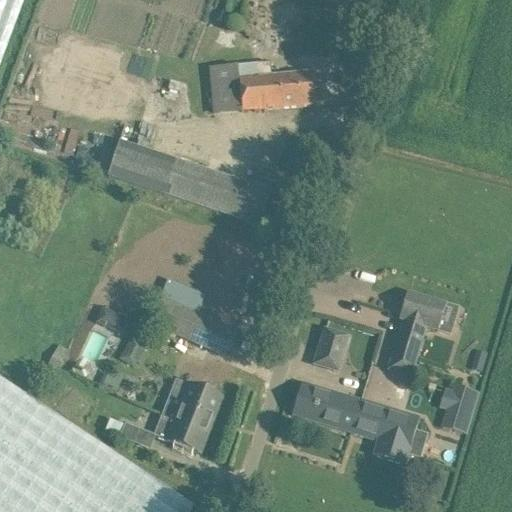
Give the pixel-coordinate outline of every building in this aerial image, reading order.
[(316,107),(314,74),(271,77),(270,64),(209,70),(213,116),(316,107)] [(108,178),(259,228),(270,193),(119,144),(108,178)] [(188,280),(183,295),(196,300),(202,286),(188,280)] [(392,359),(388,371),(411,378),(426,329),(438,333),(446,306),(407,294),(399,321),(403,322),(392,359)] [(148,312),(144,323),(150,326),(151,325),(204,348),(215,324),(161,301),(155,315),(148,312)] [(104,308),(96,325),(120,336),(128,320),(104,308)] [(325,331),(318,353),(338,358),(334,371),(333,371),(333,372),(338,373),(348,338),(325,331)] [(119,360),(134,368),(136,364),(137,365),(146,347),(130,339),(119,360)] [(94,370),(100,348),(81,342),(74,364),(94,370)] [(58,370),(70,349),(60,343),(47,364),(58,370)] [(176,381),(166,406),(158,427),(170,432),(166,442),(200,455),(222,399),(176,381)] [(303,385),(294,417),(351,435),(377,443),(373,457),(405,467),(408,457),(420,461),(428,436),(415,432),(419,420),(361,402),(360,403),(303,385)] [(445,391),(439,409),(447,411),(442,429),(462,435),(475,393),(454,387),(452,394),(445,391)] [(132,444),(137,431),(125,426),(120,439),(132,444)]
